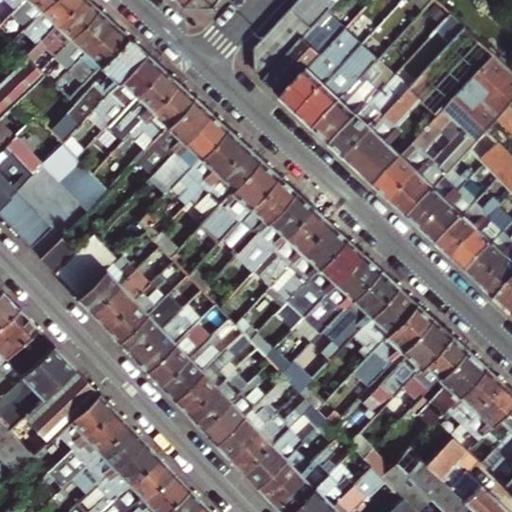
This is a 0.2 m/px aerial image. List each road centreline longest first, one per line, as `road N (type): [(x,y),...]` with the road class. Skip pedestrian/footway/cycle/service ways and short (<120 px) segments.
road 1 (residential): [(511,348),(202,60)]
road 2 (residential): [(0,254),(244,511)]
